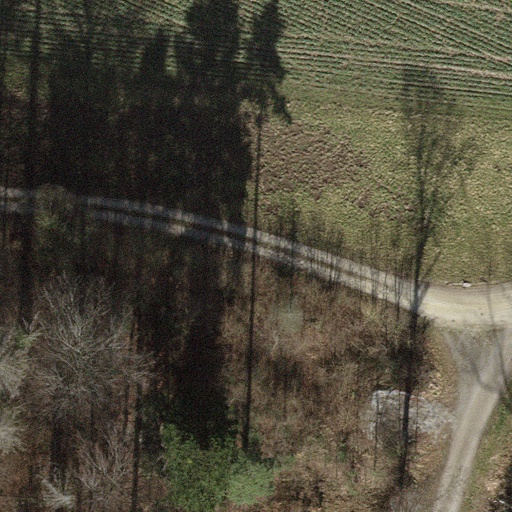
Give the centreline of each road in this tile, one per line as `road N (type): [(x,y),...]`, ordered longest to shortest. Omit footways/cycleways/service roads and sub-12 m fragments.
road 1 (track): [(0,212),(511,268)]
road 2 (track): [(465,511),(490,393),(511,358)]
